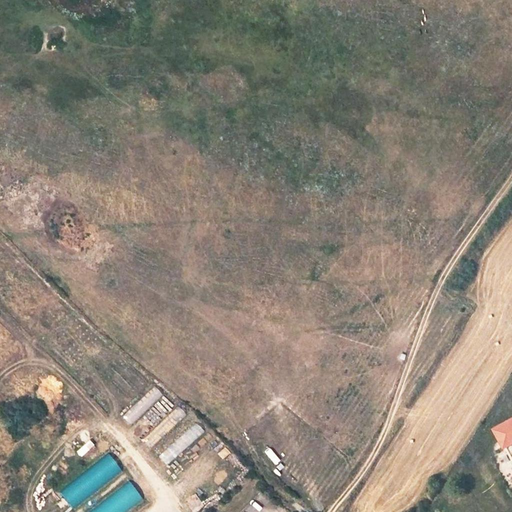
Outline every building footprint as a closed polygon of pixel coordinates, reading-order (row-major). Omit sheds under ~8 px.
[(511,419),(495,429),(505,448),(508,447),(511,455),(511,419)] [(197,425),(156,454),(163,464),(204,434),(197,425)] [(150,444),(157,440),(152,432),(145,436),(150,444)] [(106,454),(57,492),(71,509),(120,471),(106,454)] [(127,511),(142,503),(129,484),(86,511),(127,511)]
